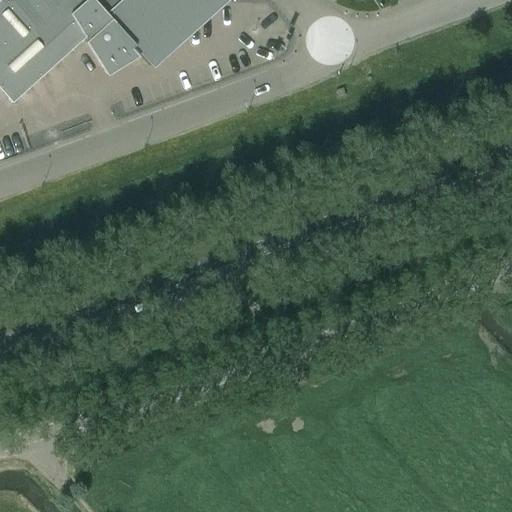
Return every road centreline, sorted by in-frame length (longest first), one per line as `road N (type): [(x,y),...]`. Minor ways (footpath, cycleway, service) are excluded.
road 1 (primary): [(0,351),(511,155)]
road 2 (unclassified): [(0,449),(511,266)]
road 3 (unclassified): [(0,178),(342,43)]
